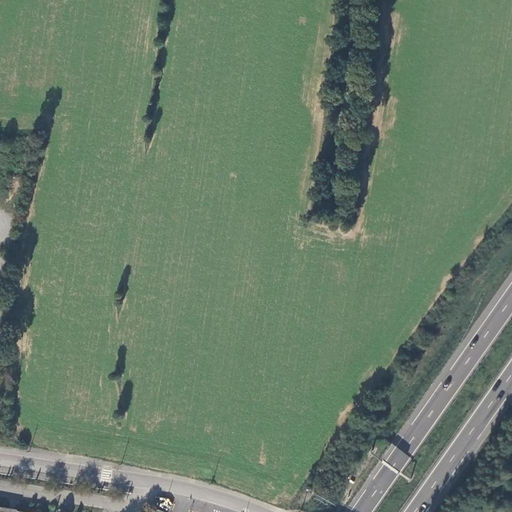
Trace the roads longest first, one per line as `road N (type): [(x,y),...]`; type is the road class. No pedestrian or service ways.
road 1 (trunk): [(511,296),(360,511)]
road 2 (tertiary): [(253,511),(186,490),(0,459)]
road 3 (trunk): [(416,511),(511,376)]
